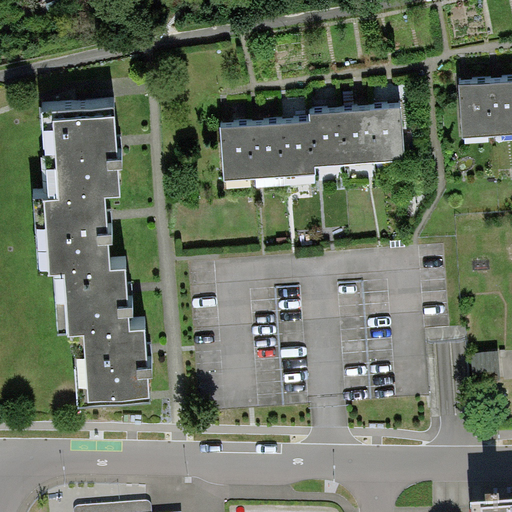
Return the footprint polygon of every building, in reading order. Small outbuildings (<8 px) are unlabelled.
[(511,81),(497,83),(467,85),(459,85),(462,138),(511,134),(511,81)] [(115,108),(42,113),(45,157),(42,157),(45,199),(35,200),(40,274),(50,273),(51,276),(54,276),(58,334),(68,334),(69,337),(85,336),(86,358),(74,359),(77,408),(149,403),(147,379),(152,378),(152,369),(148,369),(145,331),(131,332),(130,317),(133,317),(132,296),(128,296),(126,270),(111,271),(109,245),(114,245),(112,226),(107,226),(106,198),(120,197),(118,170),(123,169),(122,152),(118,152),(115,108)] [(230,128),(221,128),(224,180),(316,174),(316,167),(405,161),(401,108),(393,109),(363,111),(333,113),(310,114),(310,123),(290,124),(260,126),(230,128)] [(499,350),(470,352),(472,382),(500,381),(499,350)] [(511,511),(511,499),(470,503),(470,511),(511,511)] [(73,511),(181,511),(182,511),(167,511),(151,511),(152,506),(151,503),(150,501),(148,500),(80,505),(78,505),(75,507),(74,509),(73,511)]
